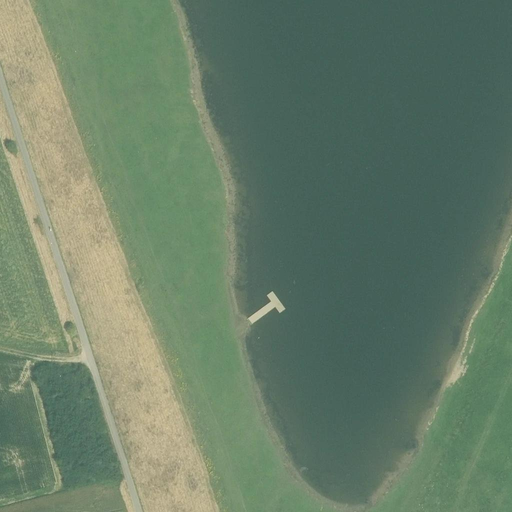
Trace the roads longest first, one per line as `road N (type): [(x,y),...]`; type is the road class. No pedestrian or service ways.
road 1 (unclassified): [(139,511),(0,77)]
road 2 (track): [(455,511),(467,464),(511,373)]
